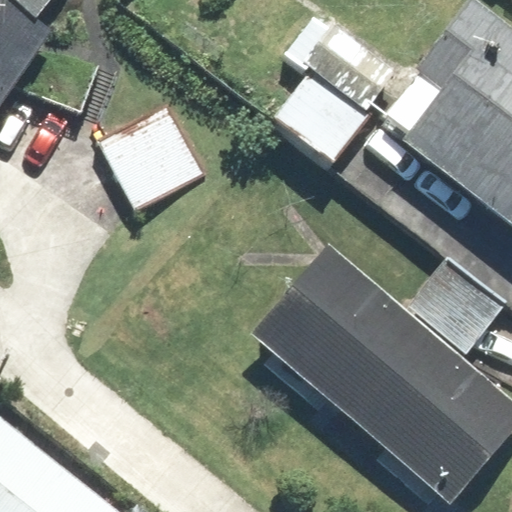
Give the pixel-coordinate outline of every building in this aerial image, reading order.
[(0,0),(0,11),(24,31),(49,0),(0,0)] [(405,74),(323,13),(292,55),(313,70),(278,117),(339,163),(405,74)] [(511,56),(465,19),(369,139),(511,252),(511,56)] [(0,41),(0,93),(25,61),(0,41)] [(169,108),(104,146),(141,210),(206,173),(169,108)] [(511,420),(317,260),(237,358),(424,511),(442,511),(511,427),(511,420)] [(76,511),(0,452),(0,511),(76,511)]
